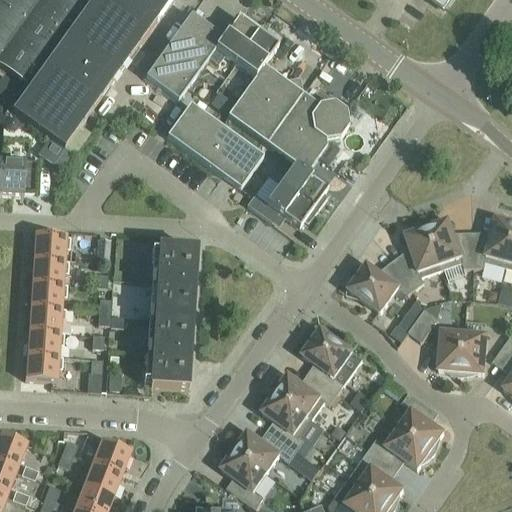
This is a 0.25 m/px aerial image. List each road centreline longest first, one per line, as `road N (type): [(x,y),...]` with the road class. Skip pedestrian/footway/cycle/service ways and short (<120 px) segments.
road 1 (residential): [(304,290),(436,96)]
road 2 (residential): [(195,443),(143,422),(0,411)]
road 3 (residential): [(304,290),(458,413)]
road 4 (residential): [(195,443),(304,290)]
road 5 (residential): [(205,226),(202,211),(124,158),(84,221)]
road 6 (unclassified): [(436,96),(299,0)]
road 7 (unclassified): [(436,96),(510,0)]
road 8 (residential): [(205,226),(84,221)]
